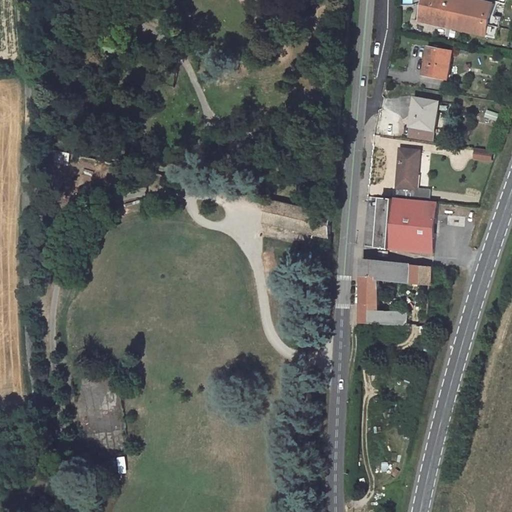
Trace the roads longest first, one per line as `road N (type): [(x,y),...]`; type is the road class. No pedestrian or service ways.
road 1 (secondary): [(337,511),(340,358),(369,0)]
road 2 (track): [(23,0),(21,360),(0,432)]
road 3 (unknown): [(287,235),(196,218),(186,197),(191,122),(180,60),(155,32),(91,0)]
road 4 (primary): [(511,196),(422,511)]
